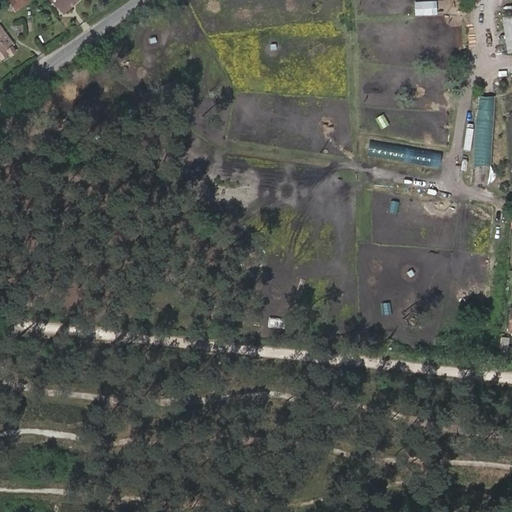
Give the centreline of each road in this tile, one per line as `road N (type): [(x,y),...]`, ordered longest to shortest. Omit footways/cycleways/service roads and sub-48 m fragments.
road 1 (track): [(0,325),(511,381)]
road 2 (residential): [(152,0),(0,114)]
